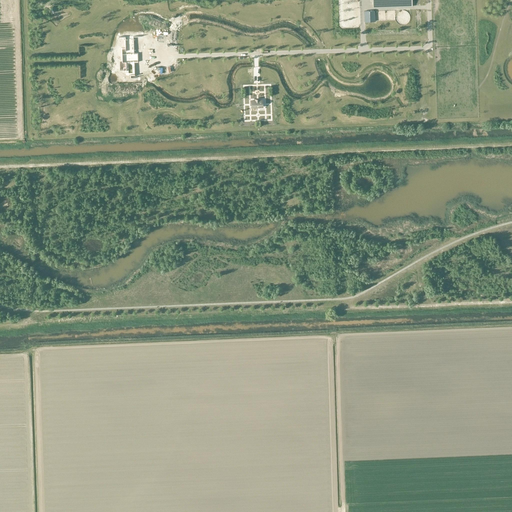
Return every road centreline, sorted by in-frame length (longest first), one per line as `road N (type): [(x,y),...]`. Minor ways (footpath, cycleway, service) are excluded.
road 1 (track): [(23,321),(48,211),(66,197),(108,187),(173,199),(240,176),(294,231),(387,241),(440,234),(511,276)]
road 2 (track): [(511,301),(0,323)]
road 3 (track): [(0,166),(511,145)]
road 4 (track): [(34,282),(82,301),(158,281),(190,256),(235,255),(277,267),(324,308)]
